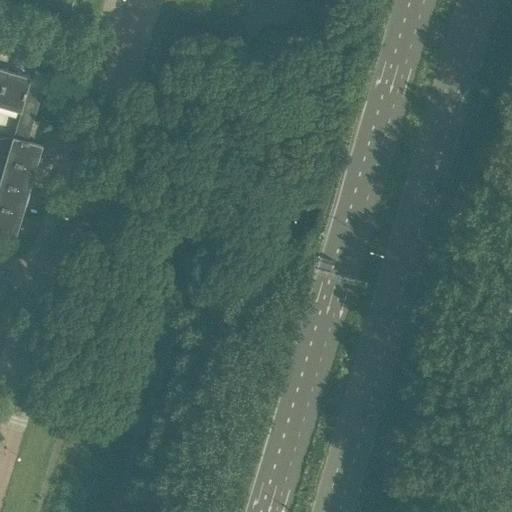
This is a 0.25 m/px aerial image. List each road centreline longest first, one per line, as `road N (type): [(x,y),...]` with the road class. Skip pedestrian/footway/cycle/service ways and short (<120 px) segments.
road 1 (primary): [(325,511),(472,0)]
road 2 (primary): [(421,0),(275,511)]
road 3 (residential): [(123,66),(60,276)]
road 4 (residential): [(60,276),(0,482)]
road 5 (residential): [(123,66),(0,32)]
